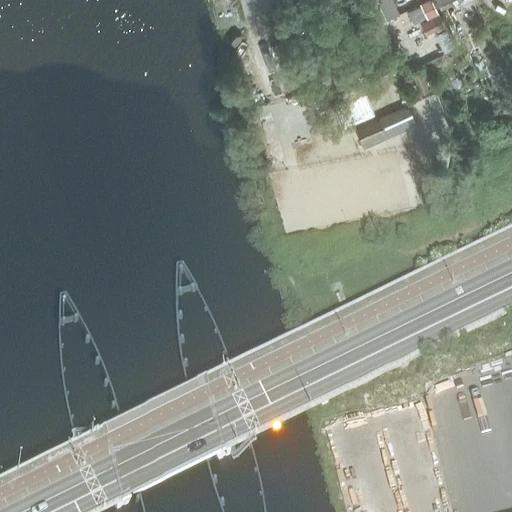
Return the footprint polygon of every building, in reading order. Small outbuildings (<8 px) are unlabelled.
[(353,17),(345,0),(343,0),(322,10),(330,28),(353,17)] [(375,24),(398,13),(392,0),(376,0),(377,0),(367,5),(375,24)] [(427,0),(419,4),(426,19),(437,13),(430,0),(427,0)] [(435,0),(440,9),(458,0),(435,0)] [(425,35),(444,25),(438,14),(420,24),(425,35)] [(434,36),(443,53),(453,47),(445,30),(434,36)] [(393,36),(384,41),(388,50),(398,45),(393,36)] [(424,63),(409,69),(421,100),(436,94),(424,63)] [(328,95),(335,110),(366,96),(358,80),(328,95)] [(363,147),(399,131),(391,115),(356,131),(363,147)]
